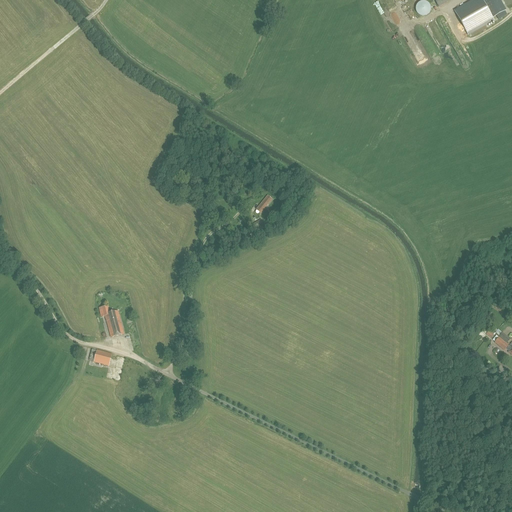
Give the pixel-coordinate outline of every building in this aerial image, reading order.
[(492,18),(481,0),(474,0),(454,12),(468,37),(495,22),(492,18)] [(504,11),(506,10),(500,0),(481,0),(492,18),(496,16),(504,11)] [(507,15),(504,11),(496,16),(498,19),(507,15)] [(405,49),(401,41),(397,43),(401,51),(405,49)] [(261,214),(265,209),(273,199),(271,198),(267,195),(256,210),(261,214)] [(266,227),(261,220),(256,223),(260,230),(266,227)] [(502,313),(503,311),(504,309),(496,304),(494,302),(494,303),(491,306),(493,308),(497,310),(502,313)] [(111,337),(124,334),(118,311),(109,313),(108,306),(99,308),(101,317),(105,316),(111,337)] [(507,343),(511,339),(503,332),(499,336),(507,343)] [(495,342),(504,350),(508,345),(499,338),(495,342)] [(109,366),(112,354),(97,350),(94,362),(109,366)] [(132,404),(132,403),(132,402),(131,400),(130,399),(129,397),(128,396),(127,396),(125,395),(124,395),(122,395),(121,395),(119,396),(118,397),(117,398),(116,400),(115,402),(115,403),(115,405),(116,407),(116,408),(117,409),(119,410),(120,411),(121,412),(123,412),(125,412),(126,411),(128,410),(129,410),(130,408),(131,407),(132,405),(132,404)]
